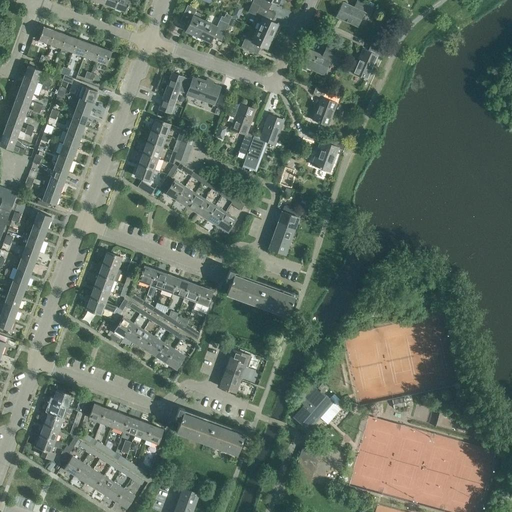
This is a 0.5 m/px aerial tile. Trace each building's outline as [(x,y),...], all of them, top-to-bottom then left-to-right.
[(115,8),(118,0),(105,0),(104,4),(115,8)] [(118,0),(115,8),(127,13),(131,0),(118,0)] [(253,0),(252,2),(259,6),(269,10),(272,1),(278,4),(279,0),(253,0)] [(374,7),(357,0),(356,0),(353,7),(342,2),(335,16),(358,26),(364,12),(370,15),(374,7)] [(257,29),(272,36),(277,24),(272,22),(276,13),(269,10),(259,6),(252,2),(248,11),(262,18),(257,29)] [(198,36),(205,21),(194,15),(197,9),(187,5),(180,21),(188,25),(186,30),(198,36)] [(205,21),(198,36),(210,41),(212,36),(221,40),(232,16),(223,12),(217,26),(205,21)] [(51,44),(56,31),(44,27),(39,40),(51,44)] [(267,48),(272,36),(257,29),(252,41),(245,38),(241,47),(257,54),(261,45),(267,48)] [(62,48),(67,35),(56,31),(51,44),(62,48)] [(73,53),(78,39),(67,35),(62,48),(73,53)] [(85,57),(90,43),(78,39),(73,53),(85,57)] [(96,61),(101,48),(90,43),(85,57),(96,61)] [(382,57),(386,49),(371,43),(368,50),(363,48),(352,72),(368,79),(374,65),(373,64),(377,55),(382,57)] [(307,50),(301,64),(324,74),(330,60),(338,63),(343,52),(327,45),(322,56),(307,50)] [(101,48),(96,61),(107,65),(112,52),(101,48)] [(24,77),(37,82),(41,71),(29,66),(24,77)] [(172,73),(164,96),(176,100),(179,91),(187,94),(192,81),(183,78),(184,77),(175,74),(172,73)] [(69,76),(65,75),(63,80),(72,84),(74,78),(69,76)] [(37,82),(24,77),(20,89),(33,93),(37,82)] [(206,81),(193,77),(192,81),(187,94),(213,104),(220,87),(212,84),(213,81),(207,79),(206,81)] [(80,98),(94,103),(98,91),(80,85),(76,96),(80,98)] [(328,125),(336,102),(339,96),(316,87),(313,94),(321,97),(313,119),(328,125)] [(33,93),(20,89),(16,100),(29,105),(35,107),(41,109),(43,105),(30,100),(33,93)] [(164,96),(160,108),(171,112),(176,100),(164,96)] [(76,109),(89,114),(94,103),(80,98),(76,109)] [(29,105),(16,100),(12,111),(25,116),(29,105)] [(253,138),(254,135),(246,132),(251,118),(252,119),(255,109),(240,104),(231,129),(245,134),(239,151),(247,154),(253,138)] [(72,120),(85,125),(89,114),(76,109),(72,120)] [(25,116),(12,111),(8,123),(20,127),(25,116)] [(261,138),(254,135),(247,154),(243,166),(257,170),(267,142),(275,145),(284,120),(269,114),(261,138)] [(155,118),(153,124),(152,124),(151,124),(149,129),(151,130),(166,136),(170,124),(155,118)] [(68,132),(81,137),(85,125),(72,120),(68,132)] [(33,132),(26,130),(20,127),(8,123),(4,134),(16,139),(19,131),(25,133),(31,136),(33,132)] [(319,126),(317,131),(326,134),(328,129),(319,126)] [(181,141),(182,141),(184,135),(186,130),(181,128),(177,140),(181,141)] [(162,147),(166,136),(151,130),(147,141),(162,147)] [(63,143),(77,148),(81,137),(68,132),(63,143)] [(14,146),(16,139),(4,134),(0,143),(0,145),(18,152),(25,155),(26,150),(20,148),(14,146)] [(344,150),(347,142),(327,134),(324,142),(320,140),(312,164),(330,171),(338,148),(344,150)] [(182,141),(193,145),(195,139),(184,135),(182,141)] [(181,141),(177,140),(173,151),(177,152),(180,146),(181,141)] [(162,147),(147,141),(143,153),(158,158),(162,147)] [(193,145),(182,141),(181,141),(180,146),(191,150),(193,145)] [(59,155),(73,159),(77,148),(63,143),(59,155)] [(191,150),(180,146),(177,152),(188,156),(191,150)] [(177,152),(173,151),(169,162),(173,164),(175,157),(177,152)] [(177,152),(175,157),(186,161),(188,156),(177,152)] [(139,164),(154,170),(158,158),(143,153),(139,164)] [(55,166),(68,171),(73,159),(59,155),(55,166)] [(150,181),(154,170),(139,164),(135,175),(150,181)] [(168,175),(172,177),(178,167),(174,164),(168,175)] [(51,177),(64,182),(68,171),(55,166),(51,177)] [(191,176),(194,172),(184,166),(181,169),(191,176)] [(194,172),(191,176),(202,182),(204,179),(194,172)] [(172,177),(168,175),(161,185),(164,188),(172,177)] [(47,189),(60,194),(64,182),(51,177),(47,189)] [(204,179),(202,182),(212,189),(214,185),(204,179)] [(176,199),(185,186),(175,180),(166,193),(176,199)] [(147,190),(152,193),(155,188),(151,185),(147,190)] [(214,185),(212,189),(222,195),(224,191),(214,185)] [(187,206),(195,193),(185,186),(176,199),(187,206)] [(2,203),(13,207),(18,193),(2,187),(2,197),(2,203)] [(56,205),(60,194),(47,189),(43,200),(56,205)] [(232,201),(234,198),(224,191),(222,195),(232,201)] [(197,212),(205,199),(195,193),(187,206),(197,212)] [(234,198),(232,201),(231,203),(241,210),(245,204),(234,198)] [(205,199),(197,212),(207,219),(215,205),(205,199)] [(13,207),(2,203),(0,207),(0,208),(11,213),(13,207)] [(215,205),(207,219),(217,225),(226,212),(215,205)] [(11,213),(0,208),(0,214),(9,218),(11,213)] [(34,223),(47,228),(52,217),(38,212),(34,223)] [(226,212),(217,225),(228,232),(236,218),(226,212)] [(285,212),(277,235),(289,239),(297,216),(285,212)] [(9,218),(0,214),(0,220),(7,223),(9,218)] [(34,223),(30,235),(43,240),(47,228),(34,223)] [(30,235),(26,246),(39,251),(43,240),(30,235)] [(289,239),(277,235),(272,249),(284,253),(289,239)] [(26,246),(21,257),(35,262),(39,251),(26,246)] [(107,252),(103,263),(118,269),(122,257),(107,252)] [(21,257),(17,269),(31,274),(35,262),(21,257)] [(131,261),(127,272),(133,274),(137,263),(131,261)] [(99,274),(114,280),(118,281),(121,270),(118,269),(103,263),(99,274)] [(151,285),(156,270),(145,265),(139,280),(151,285)] [(17,269),(13,280),(27,285),(31,274),(17,269)] [(288,316),(295,296),(235,273),(235,271),(230,269),(226,280),(231,282),(227,293),(288,316)] [(162,289),(167,274),(156,270),(151,285),(147,294),(153,296),(156,287),(162,289)] [(133,274),(127,272),(128,273),(125,284),(129,285),(133,274)] [(94,286),(110,291),(114,280),(99,274),(94,286)] [(167,274),(162,289),(173,293),(179,278),(167,274)] [(179,278),(173,293),(185,297),(190,282),(179,278)] [(13,280),(9,291),(22,296),(27,285),(13,280)] [(196,301),(201,286),(190,282),(185,297),(196,301)] [(125,297),(129,285),(125,284),(120,296),(125,297)] [(106,303),(110,291),(94,286),(90,297),(106,303)] [(213,290),(201,286),(196,301),(194,307),(207,312),(212,300),(209,299),(213,290)] [(5,303),(18,308),(22,296),(9,291),(5,303)] [(144,301),(134,294),(131,298),(142,305),(144,301)] [(123,311),(119,308),(117,307),(106,303),(90,297),(86,308),(101,314),(103,308),(114,312),(110,319),(115,323),(123,311)] [(125,298),(119,308),(123,311),(129,301),(125,298)] [(144,301),(142,305),(152,311),(155,307),(144,301)] [(1,314),(14,319),(18,308),(5,303),(1,314)] [(140,313),(142,310),(132,303),(129,307),(140,313)] [(155,307),(152,311),(162,318),(165,314),(155,307)] [(142,310),(140,313),(150,320),(153,316),(142,310)] [(0,326),(10,330),(14,319),(1,314),(0,315),(0,326)] [(165,314),(162,318),(173,324),(176,320),(165,314)] [(153,316),(150,320),(160,326),(163,322),(153,316)] [(125,337),(134,323),(124,317),(115,330),(125,337)] [(176,320),(173,324),(184,331),(186,327),(176,320)] [(163,322),(160,326),(171,333),(173,329),(163,322)] [(134,323),(125,337),(135,343),(144,329),(134,323)] [(184,331),(197,339),(200,333),(187,325),(186,327),(184,331)] [(146,349),(154,336),(144,329),(135,343),(146,349)] [(173,329),(171,333),(181,339),(183,335),(173,329)] [(183,335),(181,339),(188,344),(191,340),(183,335)] [(156,356),(164,342),(154,336),(146,349),(156,356)] [(166,362),(174,349),(164,342),(156,356),(166,362)] [(174,349),(166,362),(176,369),(185,355),(174,349)] [(231,362),(243,367),(247,354),(235,350),(231,362)] [(243,367),(231,362),(226,375),(238,379),(243,367)] [(234,391),(238,379),(226,375),(222,387),(234,391)] [(318,389),(313,384),(299,400),(304,405),(293,417),(308,430),(334,402),(319,388),(318,389)] [(57,389),(53,401),(68,407),(72,395),(57,389)] [(77,410),(79,411),(83,412),(87,400),(81,398),(77,410)] [(404,398),(392,400),(394,408),(406,405),(404,398)] [(48,413),(63,418),(66,411),(71,413),(73,409),(68,407),(53,401),(48,413)] [(101,422),(107,408),(94,404),(89,418),(101,422)] [(237,454),(244,434),(184,411),(184,409),(180,407),(176,418),(181,420),(177,431),(237,454)] [(113,426),(118,412),(107,408),(101,422),(113,426)] [(83,412),(79,411),(74,422),(78,424),(83,412)] [(124,431),(129,416),(118,412),(113,426),(124,431)] [(59,429),(63,418),(48,413),(44,424),(59,429)] [(135,435),(140,420),(129,416),(124,431),(135,435)] [(146,439),(152,425),(140,420),(135,435),(146,439)] [(74,435),(78,424),(74,422),(70,433),(74,435)] [(59,429),(44,424),(40,435),(55,440),(59,429)] [(152,425),(146,439),(147,439),(146,442),(150,443),(151,441),(158,443),(163,429),(152,425)] [(93,444),(95,440),(83,432),(81,436),(93,444)] [(55,440),(40,435),(36,447),(44,449),(42,455),(53,459),(55,454),(51,452),(53,446),(61,449),(63,443),(55,441),(55,440)] [(75,436),(69,446),(72,448),(74,445),(78,439),(79,439),(75,436)] [(95,440),(93,444),(104,451),(105,446),(95,440)] [(90,452),(93,448),(81,441),(79,445),(90,452)] [(72,448),(69,446),(67,445),(59,457),(65,461),(72,448)] [(105,446),(104,451),(114,457),(116,453),(105,446)] [(310,482),(320,453),(303,447),(293,476),(310,482)] [(93,448),(90,452),(100,459),(103,455),(93,448)] [(116,453),(114,457),(124,464),(126,459),(116,453)] [(103,455),(100,459),(110,465),(113,461),(103,455)] [(75,475),(84,462),(73,456),(65,468),(75,475)] [(126,459),(124,464),(135,470),(136,466),(126,459)] [(113,461),(110,465),(120,472),(123,467),(113,461)] [(86,482),(94,469),(84,462),(75,475),(86,482)] [(136,466),(135,470),(145,477),(148,473),(136,466)] [(123,467),(120,472),(130,478),(133,474),(123,467)] [(94,469),(86,482),(96,488),(104,475),(94,469)] [(133,474),(130,478),(141,485),(144,481),(133,474)] [(104,475),(96,488),(106,494),(114,482),(104,475)] [(114,482),(106,494),(116,501),(124,488),(114,482)] [(124,488),(116,501),(127,508),(135,495),(124,488)] [(177,511),(190,511),(197,493),(185,489),(177,511)]
